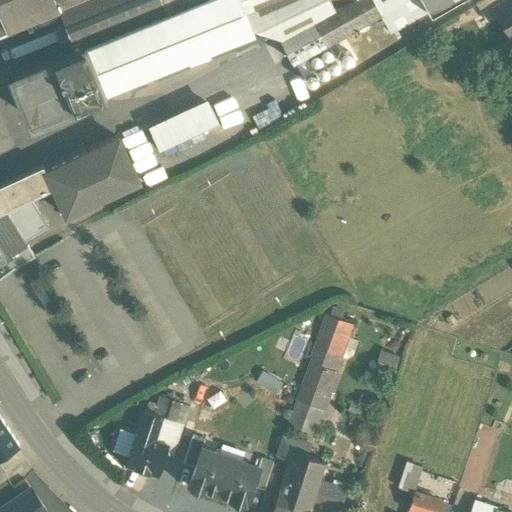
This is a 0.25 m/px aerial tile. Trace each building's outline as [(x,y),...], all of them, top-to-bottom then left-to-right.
[(0,0),(0,33),(56,11),(83,0),(0,0)] [(160,0),(83,0),(56,11),(72,51),(82,47),(166,13),(165,12),(160,0)] [(166,13),(82,47),(102,93),(253,31),(240,0),(195,0),(165,12),(166,13)] [(328,0),(333,9),(312,21),(326,46),(357,29),(358,31),(361,30),(360,29),(363,27),(362,25),(378,16),(406,0),(328,0)] [(460,0),(406,0),(378,16),(390,36),(428,14),(430,17),(460,0)] [(487,0),(476,7),(483,19),(499,10),(498,8),(511,0),(487,0)] [(511,0),(498,8),(499,10),(511,31),(511,0)] [(326,46),(312,21),(281,38),(280,42),(292,66),(326,46)] [(350,37),(350,38),(349,39),(348,40),(348,41),(348,42),(348,43),(349,44),(349,45),(350,46),(351,46),(352,47),(353,47),(354,47),(355,47),(356,46),(357,46),(357,45),(358,44),(359,43),(359,42),(359,41),(358,40),(358,39),(357,38),(356,37),(355,37),(354,36),(353,36),(352,36),(351,37),(350,37)] [(72,51),(11,76),(30,122),(102,93),(82,47),(72,51)] [(206,101),(148,129),(151,136),(158,153),(218,125),(210,108),(210,109),(206,101)] [(119,143),(45,175),(52,190),(65,218),(139,186),(119,143)] [(42,169),(0,187),(0,214),(3,213),(6,212),(30,201),(52,190),(45,175),(42,169)] [(6,212),(3,213),(14,230),(25,247),(28,246),(49,232),(30,201),(6,212)] [(0,214),(0,238),(14,230),(3,213),(0,214)] [(25,247),(14,230),(0,238),(0,253),(10,270),(34,257),(28,246),(25,247)] [(2,257),(0,257),(0,275),(10,270),(2,257)] [(331,312),(284,439),(305,447),(310,433),(313,434),(354,320),(331,312)] [(411,373),(395,368),(388,387),(404,392),(411,373)] [(189,408),(172,402),(170,409),(159,405),(158,409),(155,417),(163,419),(183,426),(189,408)] [(158,409),(147,406),(143,413),(155,417),(158,409)] [(405,412),(398,430),(408,433),(414,415),(405,412)] [(143,413),(142,413),(135,435),(156,442),(163,419),(155,417),(143,413)] [(0,459),(18,447),(0,419),(0,459)] [(183,426),(163,419),(156,442),(168,446),(176,449),(183,426)] [(398,430),(395,441),(393,441),(387,456),(398,460),(408,433),(398,430)] [(156,442),(135,435),(125,467),(158,477),(168,446),(156,442)] [(193,437),(183,464),(196,468),(202,449),(203,449),(206,441),(193,437)] [(203,449),(202,449),(196,468),(190,487),(207,493),(207,490),(232,498),(231,500),(247,506),(253,486),(260,467),(259,467),(203,449)] [(307,511),(324,462),(293,451),(272,511),(307,511)] [(274,462),(262,458),(259,467),(260,467),(253,486),(264,490),(274,462)] [(421,470),(406,465),(398,489),(413,494),(421,470)] [(345,484),(334,480),(327,503),(338,506),(345,484)] [(45,511),(33,493),(4,511),(45,511)] [(438,511),(441,503),(413,494),(408,510),(412,511),(438,511)] [(494,511),(495,508),(473,501),(469,511),(494,511)]
